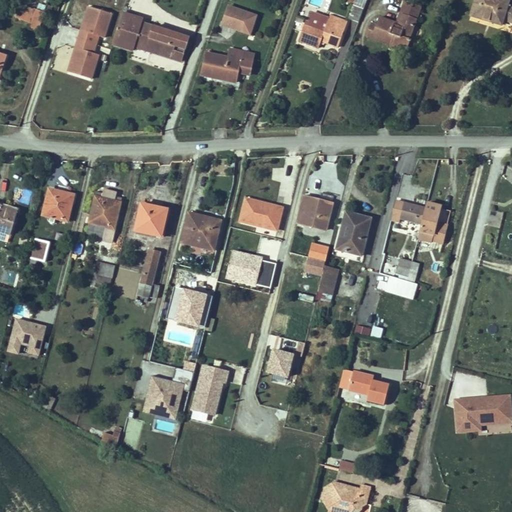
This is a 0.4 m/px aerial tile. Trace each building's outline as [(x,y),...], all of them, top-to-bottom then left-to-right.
[(508,0),(475,0),(471,16),(502,25),(503,20),(511,22),(511,5),(508,4),(508,0)] [(390,21),(379,17),(376,26),(371,24),(367,36),(391,45),(390,46),(399,50),(400,48),(407,51),(411,39),(409,39),(416,19),(415,18),(420,6),(405,1),(400,13),(403,14),(399,26),(396,25),(390,23),(390,21)] [(21,5),(18,11),(34,17),(36,11),(21,5)] [(236,29),(242,31),(248,13),(228,6),(223,23),(237,27),(236,29)] [(85,31),(93,8),(89,7),(81,30),(85,31)] [(112,14),(93,8),(85,31),(81,30),(76,48),(80,50),(72,73),(92,79),(99,55),(93,53),(96,45),(98,36),(104,38),(112,14)] [(37,9),(36,11),(34,17),(31,24),(29,29),(37,32),(44,13),(37,9)] [(16,17),(31,24),(34,17),(18,11),(16,17)] [(123,13),(113,44),(133,51),(135,47),(136,43),(152,48),(151,52),(172,59),(175,51),(184,54),(190,38),(142,23),(143,19),(123,13)] [(256,16),(248,13),(242,31),(250,34),(256,16)] [(325,30),(329,18),(313,13),(309,24),(325,30)] [(309,24),(305,23),(299,41),(319,48),(321,41),(338,47),(347,22),(330,16),(329,18),(325,30),(309,24)] [(152,48),(136,43),(135,47),(151,52),(152,48)] [(76,48),(68,72),(72,73),(80,50),(76,48)] [(228,58),(207,53),(202,75),(236,83),(238,73),(250,75),(255,54),(230,49),(228,58)] [(175,51),(172,59),(182,62),(184,54),(175,51)] [(74,195),(50,189),(43,215),(51,217),(49,223),(54,224),(55,219),(63,221),(67,205),(72,206),(74,195)] [(90,223),(115,229),(122,199),(115,197),(114,202),(102,199),(103,194),(97,193),(90,223)] [(326,231),(333,203),(303,196),(296,223),(326,231)] [(246,199),(241,221),(277,230),(283,208),(246,199)] [(426,209),(396,201),(391,220),(399,222),(400,219),(422,224),(418,239),(432,243),(432,241),(443,244),(447,225),(437,223),(441,206),(428,203),(426,209)] [(168,210),(142,204),(136,231),(162,237),(168,210)] [(67,205),(63,221),(68,222),(72,206),(67,205)] [(18,212),(0,206),(0,231),(11,235),(18,212)] [(371,219),(346,212),(341,230),(345,231),(340,250),(362,256),(371,219)] [(189,213),(182,243),(200,247),(201,243),(215,247),(222,221),(189,213)] [(340,250),(345,231),(341,230),(337,250),(340,250)] [(50,243),(36,240),(32,259),(45,262),(50,243)] [(329,249),(312,245),(309,258),(326,262),(329,249)] [(157,298),(160,286),(151,284),(159,253),(149,250),(138,296),(145,298),(144,301),(147,302),(148,296),(157,298)] [(411,270),(413,262),(400,259),(398,267),(411,270)] [(271,288),(276,264),(262,261),(256,285),(271,288)] [(507,264),(495,261),(493,268),(506,272),(507,264)] [(99,262),(97,275),(112,278),(115,266),(99,262)] [(420,264),(413,262),(411,270),(398,267),(397,274),(409,277),(408,281),(415,282),(420,264)] [(305,288),(318,291),(325,267),(311,264),(305,288)] [(339,271),(325,267),(318,291),(333,295),(339,271)] [(110,285),(112,278),(97,275),(95,282),(110,285)] [(385,290),(413,299),(418,285),(389,276),(385,290)] [(180,315),(207,321),(214,293),(176,284),(171,304),(182,307),(180,315)] [(171,304),(169,312),(180,315),(182,307),(171,304)] [(373,324),(377,307),(365,304),(360,320),(373,324)] [(38,355),(46,327),(16,320),(8,351),(18,354),(21,343),(31,346),(29,353),(38,355)] [(369,336),(371,329),(356,324),(354,331),(369,336)] [(382,338),(383,327),(372,326),(371,337),(382,338)] [(274,374),(272,382),(286,385),(295,353),(273,348),(267,372),(274,374)] [(231,374),(203,367),(191,415),(218,421),(226,384),(229,384),(231,374)] [(353,372),(343,369),(339,388),(348,390),(353,372)] [(171,384),(152,379),(144,414),(157,417),(159,410),(173,414),(177,396),(180,396),(181,392),(182,393),(188,394),(193,375),(175,370),(171,384)] [(369,376),(353,372),(348,390),(368,395),(367,400),(384,404),(389,385),(372,381),(368,380),(369,376)] [(175,422),(182,393),(181,392),(180,396),(177,396),(173,414),(159,410),(157,417),(175,422)] [(48,396),(45,403),(51,406),(55,400),(48,396)] [(469,407),(456,408),(457,431),(479,430),(479,424),(511,421),(511,420),(510,396),(487,398),(488,401),(484,401),(484,398),(468,399),(469,407)] [(468,399),(455,400),(456,408),(469,407),(468,399)] [(117,448),(121,434),(114,432),(113,435),(105,432),(102,440),(117,448)] [(356,464),(341,461),(339,469),(353,473),(356,464)] [(329,511),(331,511),(348,511),(349,507),(362,510),(362,507),(367,504),(371,487),(361,485),(360,488),(360,489),(357,490),(350,488),(347,490),(344,484),(338,487),(334,481),(324,487),(321,498),(329,511)]
